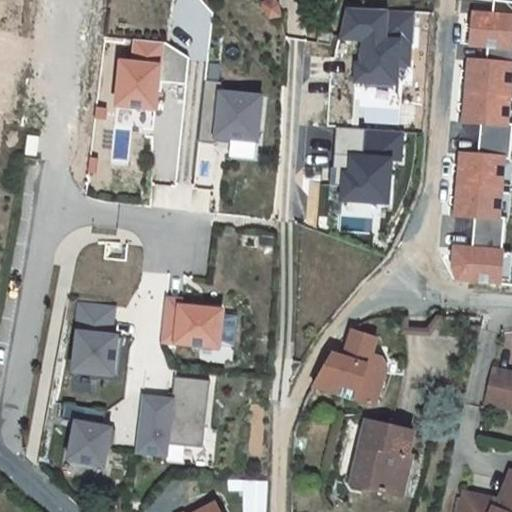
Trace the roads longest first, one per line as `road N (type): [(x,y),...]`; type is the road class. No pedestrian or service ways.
road 1 (residential): [(391,281),(420,240),(449,0)]
road 2 (residential): [(274,511),(284,414),(323,345),(391,281)]
road 3 (residential): [(53,207),(5,454)]
road 4 (residential): [(67,0),(53,207)]
road 5 (residential): [(53,207),(135,218),(171,237)]
road 6 (residential): [(391,281),(435,298),(511,302)]
